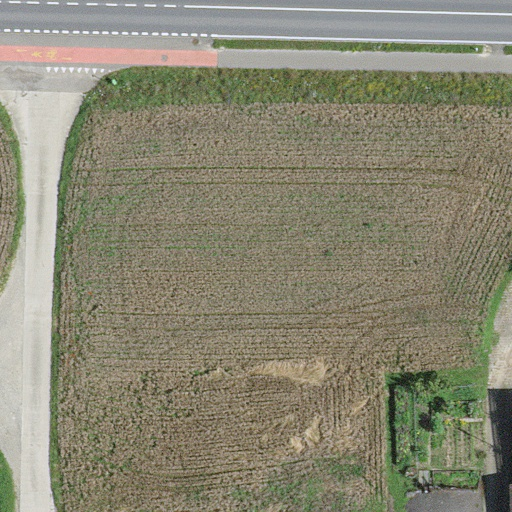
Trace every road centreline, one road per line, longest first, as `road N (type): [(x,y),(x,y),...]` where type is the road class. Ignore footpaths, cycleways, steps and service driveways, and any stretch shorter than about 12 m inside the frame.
road 1 (primary): [(511,15),(0,2)]
road 2 (track): [(43,54),(42,511)]
